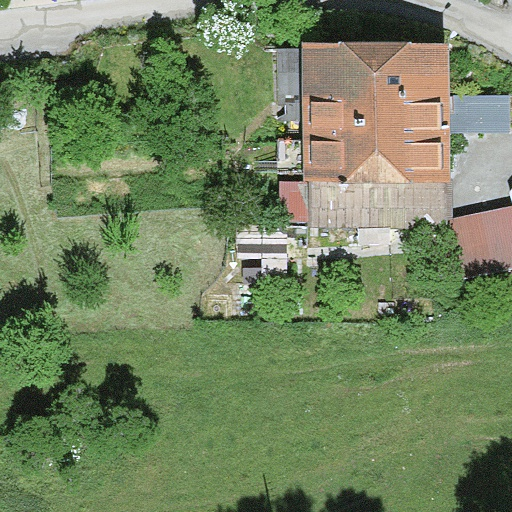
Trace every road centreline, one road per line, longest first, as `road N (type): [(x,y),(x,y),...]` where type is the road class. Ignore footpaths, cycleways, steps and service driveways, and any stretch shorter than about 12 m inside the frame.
road 1 (track): [(261,0),(0,27)]
road 2 (track): [(511,47),(452,16),(360,0)]
